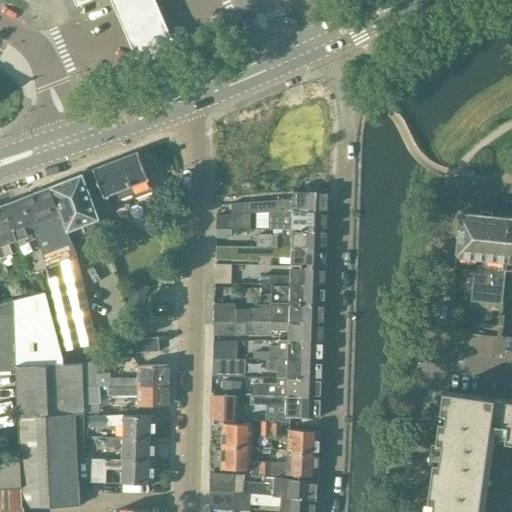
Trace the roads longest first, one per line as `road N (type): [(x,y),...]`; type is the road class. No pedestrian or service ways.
road 1 (residential): [(322,40),(343,139),(328,511)]
road 2 (residential): [(188,511),(194,155),(178,99)]
road 3 (residential): [(511,193),(453,187),(432,275),(431,364)]
road 4 (residential): [(412,511),(431,364)]
road 5 (residential): [(0,23),(42,59),(65,130)]
